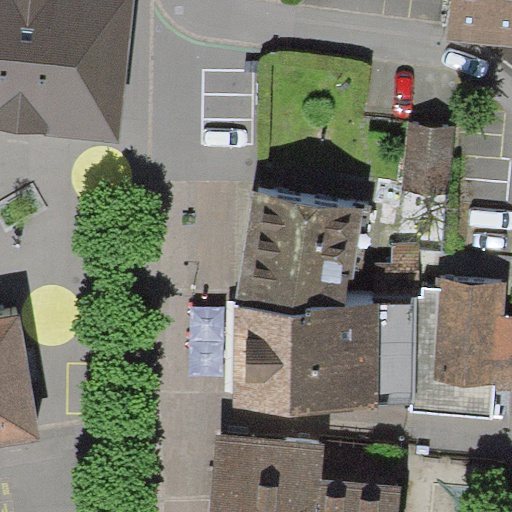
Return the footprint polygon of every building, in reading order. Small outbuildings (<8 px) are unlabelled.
[(0,0),(0,112),(126,125),(138,0),(0,0)] [(511,0),(454,0),(452,21),(511,27),(511,0)] [(271,188),(258,308),(374,298),(375,201),(271,188)] [(511,341),(511,281),(456,276),(448,370),(509,375),(511,341)] [(374,298),(258,308),(266,396),(437,381),(428,293),(374,298)] [(0,436),(28,432),(6,297),(0,298),(0,436)] [(419,511),(422,486),(227,471),(223,511),(419,511)]
